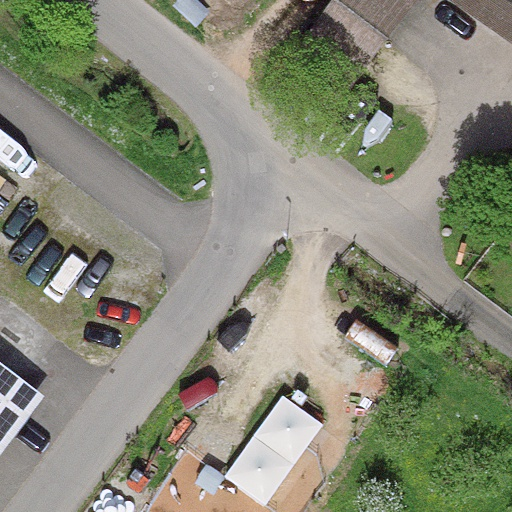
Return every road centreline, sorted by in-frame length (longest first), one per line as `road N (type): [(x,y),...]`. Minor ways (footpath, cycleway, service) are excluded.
road 1 (residential): [(296,170),(51,511)]
road 2 (residential): [(511,345),(296,170)]
road 3 (residential): [(296,170),(91,0)]
